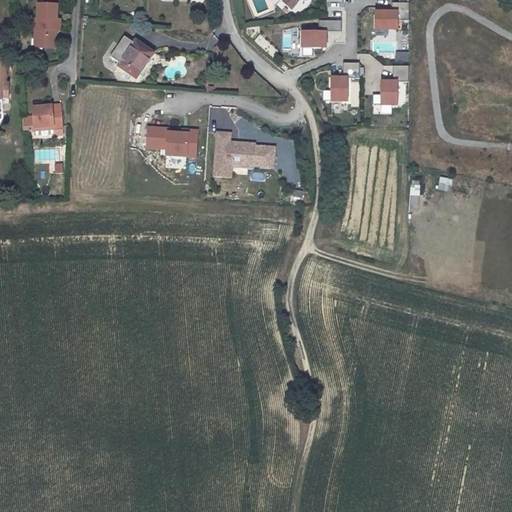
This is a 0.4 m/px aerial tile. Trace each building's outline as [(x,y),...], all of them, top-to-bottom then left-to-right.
[(279,0),(278,2),(286,8),(286,9),(292,2),(290,0),(279,0)] [(405,21),(405,3),(388,3),(388,12),(371,12),(371,29),(395,29),(395,21),(405,21)] [(56,18),(57,5),(43,5),(42,17),(40,17),(39,36),(40,36),(41,36),(42,36),(43,37),(44,37),(45,37),(46,38),(47,39),(47,40),(46,48),(54,49),(56,30),(59,30),(60,18),(56,18)] [(326,49),(326,33),(341,33),(341,21),(319,21),(319,32),(302,32),(302,49),(326,49)] [(126,37),(111,57),(121,64),(119,66),(136,78),(154,53),(137,41),(135,43),(126,37)] [(348,101),(348,78),(359,78),(359,63),(343,63),(343,78),(330,78),(330,101),(348,101)] [(406,82),(406,66),(390,66),(390,82),(378,82),(378,105),(395,105),(395,82),(406,82)] [(61,126),(59,102),(31,104),(32,114),(22,114),(23,128),(34,127),(34,132),(41,131),(45,135),(49,134),(53,130),(59,130),(59,126),(61,126)] [(196,157),(198,131),(189,130),(188,133),(182,133),(168,132),(169,129),(148,127),(147,147),(167,148),(166,154),(196,157)] [(273,166),(275,147),(256,146),(256,144),(237,142),(237,146),(229,145),(230,142),(230,133),(218,132),(215,161),(223,162),(223,165),(231,165),(254,167),(254,165),(273,166)] [(231,175),(231,165),(223,165),(223,162),(215,161),(214,174),(231,175)] [(436,189),(447,192),(450,179),(438,177),(436,189)] [(408,180),(408,212),(418,212),(418,180),(408,180)] [(291,198),(301,199),(302,191),(292,189),(291,198)]
